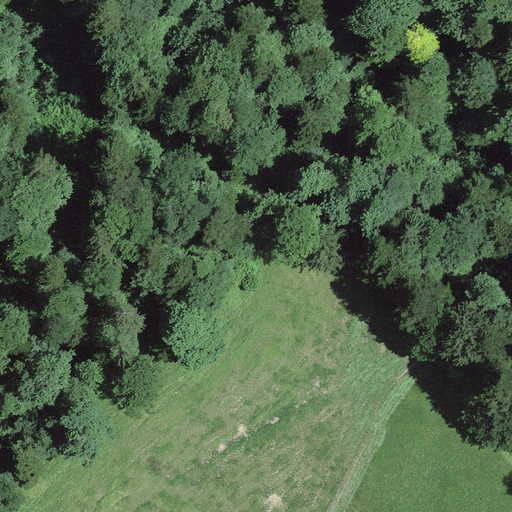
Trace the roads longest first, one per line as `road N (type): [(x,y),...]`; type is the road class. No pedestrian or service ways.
road 1 (track): [(166,481),(337,383),(359,380),(378,388),(384,420),(339,511)]
road 2 (track): [(0,301),(67,236),(84,185),(65,120)]
